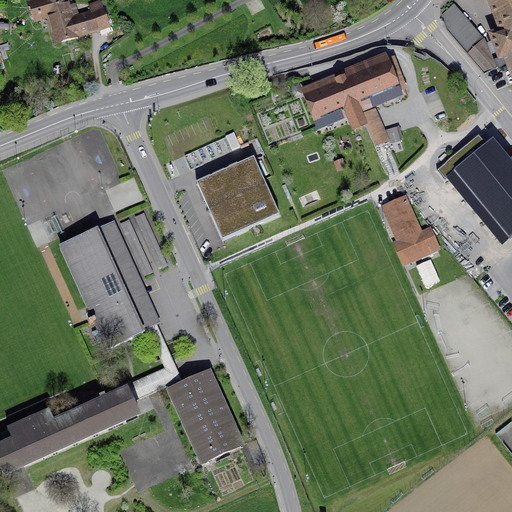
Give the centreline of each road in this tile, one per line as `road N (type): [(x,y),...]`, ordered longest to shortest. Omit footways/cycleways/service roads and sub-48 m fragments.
road 1 (residential): [(293,511),(275,451),(119,104)]
road 2 (secondary): [(405,12),(340,44),(119,104)]
road 3 (residential): [(405,12),(511,129)]
road 4 (secondary): [(119,104),(0,145)]
